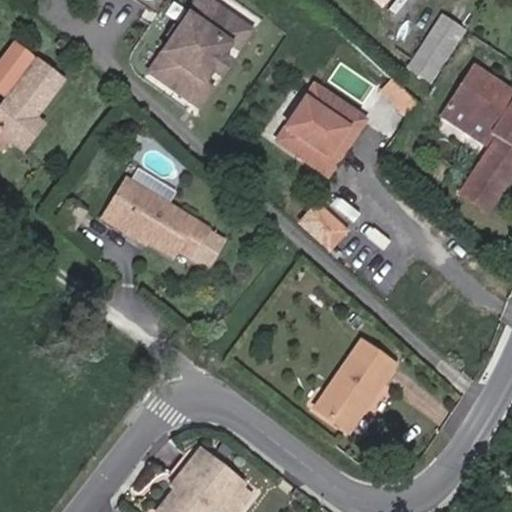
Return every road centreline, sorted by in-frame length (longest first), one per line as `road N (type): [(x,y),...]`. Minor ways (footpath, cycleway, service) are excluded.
road 1 (residential): [(201,408),(265,435),(385,507),(431,484),(466,452),(511,371)]
road 2 (residential): [(201,408),(177,357),(0,230)]
road 3 (residential): [(78,511),(133,439),(201,408)]
